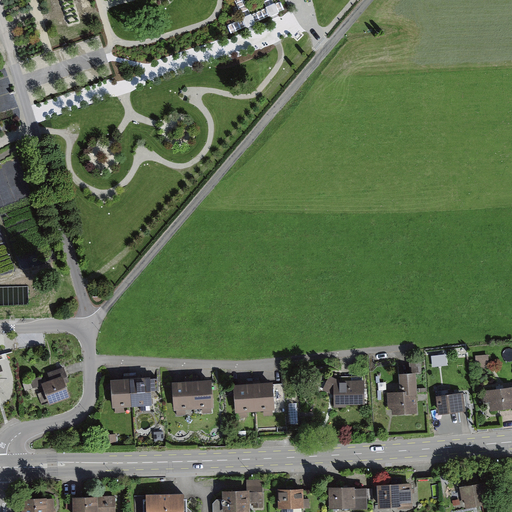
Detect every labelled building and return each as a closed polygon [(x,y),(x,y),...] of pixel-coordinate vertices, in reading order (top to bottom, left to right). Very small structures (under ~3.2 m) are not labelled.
[(437,356),(438,366),(448,365),(447,355),(437,356)] [(489,355),(477,355),(477,364),(489,364),(489,355)] [(400,373),(410,372),(410,363),(400,364),(400,373)] [(411,363),(411,373),(419,373),(420,364),(411,363)] [(63,373),(42,381),(50,403),(71,396),(63,373)] [(416,373),(399,374),(400,393),(388,393),(389,408),(392,408),(393,416),(419,415),(416,373)] [(365,381),(339,381),(330,377),(324,390),(334,394),(334,408),(348,408),(348,405),(365,405),(365,381)] [(158,379),(130,380),(132,407),(153,406),(152,391),(159,390),(158,379)] [(113,408),(132,407),(130,380),(111,381),(113,408)] [(212,381),(193,383),(195,410),(214,409),(212,381)] [(175,411),(195,410),(193,383),(173,384),(175,411)] [(254,385),(255,411),(274,409),(272,384),(254,385)] [(255,411),(254,385),(235,387),(237,412),(255,411)] [(511,387),(483,392),(485,403),(490,403),(491,412),(511,409),(511,387)] [(464,393),(436,397),(439,415),(466,411),(464,393)] [(247,491),(222,491),(222,500),(217,500),(213,504),(213,511),(250,511),(251,504),(253,504),(253,509),(264,508),(263,480),(246,481),(247,491)] [(486,483),(460,488),(462,501),(465,500),(466,509),(490,505),(486,483)] [(413,484),(377,486),(378,509),(397,508),(397,510),(414,509),(413,484)] [(355,487),(329,488),(330,510),(367,509),(367,489),(355,489),(355,487)] [(304,489),(277,490),(278,510),(310,508),(310,499),(304,499),(304,489)] [(184,494),(147,496),(147,501),(144,501),(144,511),(187,511),(187,499),(185,500),(184,494)] [(116,511),(116,497),(72,498),(72,511),(116,511)] [(55,511),(55,498),(22,499),(22,511),(55,511)]
